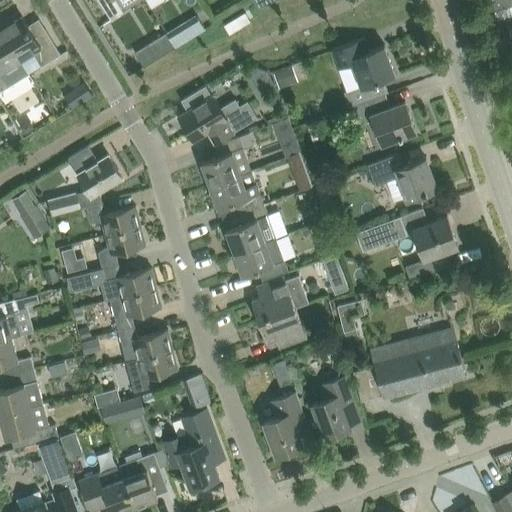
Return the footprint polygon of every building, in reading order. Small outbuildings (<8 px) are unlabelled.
[(116,0),(99,0),(111,18),(123,11),(116,0)] [(511,0),(491,0),(497,20),(511,16),(511,0)] [(245,10),(224,22),(229,32),(250,19),(245,10)] [(11,18),(0,24),(0,25),(20,59),(32,51),(41,65),(61,53),(45,28),(34,35),(22,15),(12,21),(11,18)] [(181,22),(166,31),(175,46),(190,37),(181,22)] [(0,90),(17,80),(8,66),(20,59),(0,25),(0,90)] [(158,31),(145,39),(156,57),(171,48),(175,46),(166,31),(160,35),(158,31)] [(331,48),(338,67),(346,90),(361,85),(372,81),(376,80),(395,73),(384,43),(369,49),(364,36),(331,48)] [(298,80),(293,64),(274,71),(279,87),(298,80)] [(83,80),(73,87),(82,99),(92,92),(83,80)] [(205,84),(181,98),(188,109),(179,115),(193,139),(208,129),(216,141),(257,116),(247,99),(240,104),(235,97),(220,107),(213,94),(212,95),(205,84)] [(382,142),(397,137),(416,130),(405,100),(390,105),(385,92),(366,99),(349,105),(356,124),(373,118),(382,142)] [(340,110),(328,115),(333,127),(345,123),(340,110)] [(288,116),(272,122),(278,138),(293,132),(288,116)] [(21,124),(25,132),(34,127),(30,119),(21,124)] [(249,130),(239,134),(243,146),(254,142),(249,130)] [(210,183),(250,169),(242,147),(243,146),(239,134),(232,137),(213,144),(217,155),(202,161),(210,183)] [(297,149),(286,153),(290,165),(302,161),(297,149)] [(380,158),(378,159),(367,163),(375,184),(387,179),(394,201),(406,197),(407,197),(415,194),(418,193),(437,186),(426,156),(404,164),(399,151),(380,158)] [(49,198),(53,213),(100,201),(99,190),(123,176),(109,153),(78,172),(86,185),(77,191),(49,198)] [(237,211),(264,202),(260,190),(258,191),(250,169),(210,183),(218,206),(233,201),(237,211)] [(314,184),(318,195),(333,190),(330,179),(314,184)] [(26,189),(12,197),(22,213),(35,205),(26,189)] [(226,229),(235,251),(265,240),(265,241),(276,237),(267,214),(268,213),(266,207),(279,202),(278,197),(264,202),(237,211),(242,223),(226,229)] [(103,221),(106,232),(140,224),(136,204),(105,212),(102,201),(86,205),(90,221),(103,221)] [(356,231),(363,249),(407,233),(400,214),(356,231)] [(424,257),(437,252),(439,252),(458,245),(447,215),(428,221),(426,222),(413,227),(424,257)] [(325,218),(315,222),(320,237),(330,233),(325,218)] [(115,251),(146,243),(140,224),(106,232),(109,244),(98,250),(102,266),(118,262),(115,251)] [(33,230),(22,234),(29,252),(40,247),(33,230)] [(235,253),(231,254),(235,265),(239,264),(243,274),(258,268),(262,279),(281,272),(289,269),(287,265),(284,258),(280,248),(276,237),(265,241),(265,240),(235,251),(235,253)] [(81,246),(67,253),(77,273),(91,266),(81,246)] [(118,262),(102,266),(106,283),(119,283),(122,295),(156,285),(152,266),(121,274),(118,262)] [(54,266),(44,269),(47,282),(57,279),(54,266)] [(343,271),(330,276),(336,293),(349,288),(343,271)] [(284,275),(276,279),(257,285),(261,295),(252,299),(259,319),(296,305),(296,306),(308,301),(298,274),(286,278),(284,275)] [(114,312),(118,329),(134,324),(131,313),(162,305),(156,285),(122,295),(125,306),(114,312)] [(26,287),(13,291),(14,298),(28,294),(26,287)] [(0,338),(12,335),(20,333),(14,310),(19,309),(31,306),(30,302),(40,299),(38,291),(28,294),(14,298),(4,300),(2,301),(0,301),(0,338)] [(362,299),(338,305),(345,330),(356,327),(354,316),(365,313),(362,299)] [(296,305),(259,319),(267,339),(275,336),(279,346),(298,339),(307,336),(296,306),(296,305)] [(82,306),(73,308),(76,319),(84,317),(82,306)] [(511,326),(509,314),(487,318),(491,340),(511,335),(511,326)] [(134,324),(118,329),(122,345),(135,345),(138,357),(172,347),(168,328),(137,336),(134,324)] [(88,325),(79,327),(82,337),(91,334),(88,325)] [(372,347),(378,372),(384,395),(466,374),(453,325),(372,347)] [(0,369),(2,375),(34,367),(31,355),(18,358),(12,335),(0,338),(0,369)] [(97,336),(82,340),(85,352),(100,349),(97,336)] [(130,375),(134,390),(150,386),(148,375),(178,367),(172,347),(138,357),(141,368),(130,375)] [(286,358),(273,362),(276,371),(289,366),(286,358)] [(35,370),(34,367),(2,375),(5,387),(0,388),(0,412),(0,413),(43,402),(36,376),(49,373),(48,367),(35,370)] [(200,374),(185,379),(195,407),(210,401),(200,374)] [(327,397),(312,402),(324,436),(351,426),(349,422),(360,418),(347,374),(322,383),(327,397)] [(106,390),(94,393),(97,405),(109,402),(106,390)] [(276,454),(303,444),(297,428),(308,424),(306,417),(296,390),(272,399),(278,415),(264,420),(276,454)] [(140,395),(117,401),(121,418),(145,412),(140,395)] [(20,446),(38,441),(37,440),(58,435),(55,423),(49,424),(43,402),(0,413),(6,437),(17,433),(20,446)] [(173,436),(161,440),(171,467),(182,462),(184,466),(191,485),(219,475),(213,460),(225,456),(221,445),(206,407),(188,414),(182,416),(192,444),(177,449),(173,436)] [(64,445),(79,439),(75,429),(60,435),(64,445)] [(58,435),(37,440),(38,441),(40,447),(53,483),(74,475),(59,436),(58,435)] [(125,476),(135,505),(158,497),(152,481),(163,477),(156,458),(156,455),(154,451),(142,455),(120,464),(124,476),(125,476)] [(90,510),(109,503),(112,511),(116,511),(135,505),(125,476),(124,476),(120,464),(79,479),(90,510)] [(20,509),(12,511),(78,511),(70,488),(69,486),(55,491),(54,491),(56,497),(45,502),(45,500),(40,489),(18,497),(21,509),(20,509)] [(511,511),(511,489),(507,493),(493,501),(499,511),(511,511)]
